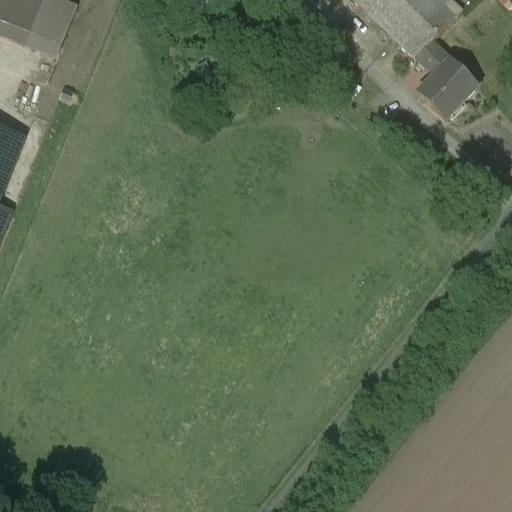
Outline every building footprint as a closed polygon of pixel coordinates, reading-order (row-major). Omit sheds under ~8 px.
[(463,16),(446,0),(347,0),(416,65),(432,48),(463,16)] [(322,59),(279,16),(266,29),(274,38),(261,52),(295,85),(322,59)] [(478,92),(432,48),(417,64),(436,82),(419,99),(446,125),(478,92)] [(245,86),(219,99),(226,112),(252,99),(245,86)] [(0,133),(0,248),(13,217),(0,212),(0,205),(25,144),(0,133)]
